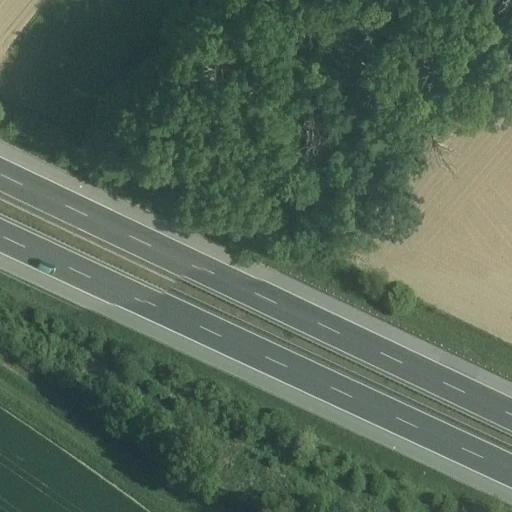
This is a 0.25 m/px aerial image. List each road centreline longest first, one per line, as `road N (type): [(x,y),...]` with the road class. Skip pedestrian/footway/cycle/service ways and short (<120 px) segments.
road 1 (motorway): [(511,402),(0,157)]
road 2 (motorway): [(0,237),(511,479)]
